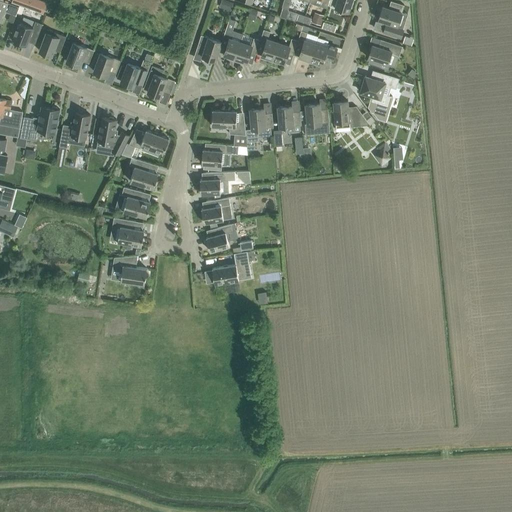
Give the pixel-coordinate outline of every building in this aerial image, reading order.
[(0,0),(0,20),(5,11),(16,15),(19,7),(0,0)] [(11,0),(35,10),(39,0),(11,0)] [(284,0),(282,7),(283,7),(288,9),(291,0),(284,0)] [(329,0),(328,4),(349,11),(352,0),(329,0)] [(383,5),(379,19),(387,22),(384,31),(402,37),(405,28),(404,27),(405,25),(398,23),(404,4),(391,0),(389,7),(383,5)] [(228,1),(225,8),(231,10),(234,3),(228,1)] [(281,15),(280,16),(285,18),(286,16),(288,9),(283,7),(281,15)] [(251,9),(248,18),(255,20),(258,11),(251,9)] [(314,12),(312,22),(320,24),(323,14),(314,12)] [(298,16),(297,20),(303,22),(305,18),(305,15),(299,13),(298,16)] [(305,18),(303,22),(309,24),(311,20),(312,17),(305,15),(305,18)] [(229,18),(225,33),(231,35),(236,20),(229,18)] [(16,34),(13,40),(26,45),(30,37),(36,40),(34,43),(35,44),(43,23),(35,20),(33,27),(20,22),(18,28),(16,28),(14,33),(16,34)] [(298,40),(296,45),(302,47),(299,56),(304,57),(303,59),(310,61),(309,62),(310,62),(316,43),(305,39),(308,32),(309,27),(303,25),(301,30),(298,40)] [(66,36),(47,29),(39,50),(53,55),(55,50),(60,52),(66,36)] [(260,39),(259,44),(265,46),(262,55),(266,56),(266,58),(272,60),(272,61),(279,42),(268,38),(270,31),(264,29),(260,39)] [(201,34),(197,48),(204,50),(202,56),(216,60),(222,41),(201,34)] [(229,37),(224,54),(229,56),(228,58),(235,60),(234,61),(235,61),(241,41),(229,37)] [(241,41),(235,61),(235,60),(241,62),(242,60),(247,62),(250,52),(256,54),(259,44),(260,39),(254,37),(252,45),(241,41)] [(279,42),(272,61),(273,61),(279,63),(280,61),(285,62),(288,53),(293,55),(296,45),(298,40),(292,38),(289,45),(279,42)] [(380,67),(382,62),(387,64),(390,54),(399,57),(402,46),(381,39),(378,46),(373,44),(368,58),(370,58),(369,63),(380,67)] [(89,63),(93,53),(94,50),(74,42),(67,60),(80,66),(82,60),(89,63)] [(316,43),(310,62),(317,64),(317,62),(322,63),(323,62),(324,56),(330,58),(333,59),(337,47),(334,46),(327,44),(327,46),(316,43)] [(116,73),(120,64),(121,60),(101,52),(99,57),(95,56),(92,63),(96,65),(94,71),(107,76),(109,70),(116,73)] [(122,65),(117,77),(122,79),(121,81),(134,86),(136,80),(143,83),(147,74),(151,62),(154,55),(147,53),(145,59),(144,59),(141,67),(128,62),(126,66),(122,65)] [(153,64),(144,88),(149,89),(148,91),(161,96),(163,91),(170,93),(175,80),(162,75),(164,69),(153,64)] [(396,88),(399,78),(373,70),(371,77),(365,75),(361,91),(373,95),(371,101),(385,106),(391,87),(396,88)] [(0,115),(9,117),(10,109),(11,100),(6,99),(0,97),(0,115)] [(348,100),(334,102),(336,127),(370,124),(356,106),(348,106),(348,100)] [(308,124),(305,124),(306,134),(330,132),(329,122),(328,108),(321,109),(320,103),(306,104),(308,124)] [(292,105),(278,106),(280,126),(285,126),(285,132),(301,130),(300,124),(301,124),(300,110),(293,111),(292,105)] [(31,128),(47,131),(56,132),(57,128),(60,109),(58,109),(57,107),(53,106),(52,107),(42,106),(39,121),(33,120),(33,118),(24,116),(20,137),(30,139),(31,128)] [(264,107),(250,109),(252,129),(273,127),(272,113),(265,113),(264,107)] [(213,109),(212,125),(230,126),(229,133),(246,135),(245,121),(237,120),(237,110),(213,109)] [(63,124),(59,145),(67,147),(70,134),(72,134),(72,135),(79,137),(86,138),(87,133),(91,114),(84,113),(83,111),(80,111),(78,112),(76,112),(73,126),(71,126),(71,125),(63,124)] [(20,127),(22,118),(12,116),(10,125),(20,127)] [(102,117),(97,145),(114,148),(112,151),(116,153),(120,154),(129,135),(122,131),(121,134),(115,133),(117,119),(114,119),(113,117),(110,116),(109,118),(102,117)] [(20,127),(10,125),(0,123),(0,133),(18,137),(20,127)] [(140,148),(141,144),(163,153),(169,138),(146,129),(144,135),(135,132),(129,144),(140,148)] [(274,130),(275,146),(283,145),(282,129),(274,130)] [(255,149),(254,135),(246,136),(247,150),(255,149)] [(380,149),(373,154),(381,165),(392,157),(387,151),(390,149),(385,142),(378,147),(380,149)] [(203,149),(202,163),(204,163),(203,168),(222,170),(222,165),(223,152),(231,153),(238,153),(239,145),(234,145),(209,143),(209,149),(203,149)] [(25,156),(34,158),(35,150),(26,149),(25,156)] [(129,165),(135,166),(130,181),(154,188),(158,173),(149,170),(151,163),(132,157),(129,165)] [(251,181),(250,170),(237,171),(238,175),(245,182),(251,181)] [(206,179),(200,179),(201,193),(220,192),(220,180),(228,180),(228,171),(206,172),(206,179)] [(0,199),(1,200),(11,202),(13,196),(13,194),(15,188),(15,187),(0,183),(0,199)] [(127,196),(123,210),(147,216),(151,201),(142,199),(144,191),(124,186),(122,194),(127,196)] [(204,222),(233,217),(229,197),(206,201),(207,207),(202,208),(204,222)] [(113,226),(120,227),(118,241),(142,245),(144,230),(135,228),(136,221),(114,217),(115,217),(113,226)] [(3,220),(0,226),(0,229),(13,235),(17,226),(3,220)] [(236,244),(233,230),(236,230),(234,223),(210,229),(212,235),(206,237),(210,251),(236,244)] [(252,240),(240,242),(241,249),(253,247),(252,240)] [(215,283),(252,277),(247,251),(234,253),(236,264),(213,268),(213,270),(206,271),(208,282),(215,280),(215,283)] [(112,270),(122,272),(121,280),(145,283),(147,268),(134,266),(135,255),(138,255),(114,257),(112,270)] [(99,286),(100,278),(79,273),(77,281),(99,286)]
